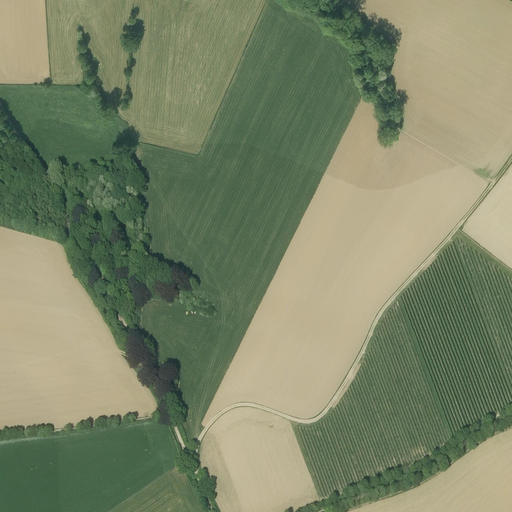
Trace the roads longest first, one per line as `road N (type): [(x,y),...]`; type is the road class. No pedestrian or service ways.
road 1 (track): [(193,461),(203,431),(235,404),(302,421),(318,417),(384,304),(456,228)]
road 2 (track): [(171,418),(109,306),(104,282),(75,246),(57,187),(0,105)]
road 3 (tertiary): [(323,511),(416,474),(511,418)]
road 4 (track): [(0,437),(171,418)]
